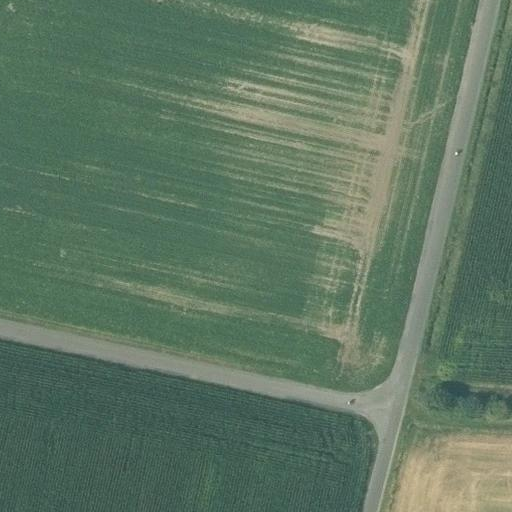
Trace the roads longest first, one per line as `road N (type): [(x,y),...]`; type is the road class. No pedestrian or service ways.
road 1 (unclassified): [(392,410),(486,0)]
road 2 (unclassified): [(392,410),(0,331)]
